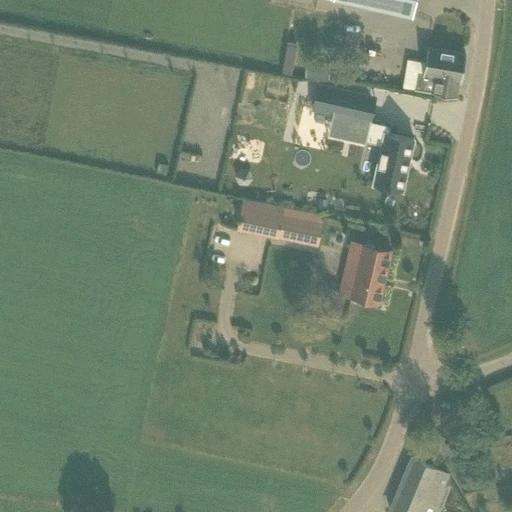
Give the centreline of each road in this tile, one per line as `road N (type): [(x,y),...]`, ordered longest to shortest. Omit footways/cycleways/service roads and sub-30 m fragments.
road 1 (unclassified): [(412,378),(487,0)]
road 2 (unclassified): [(355,511),(390,457),(412,378)]
